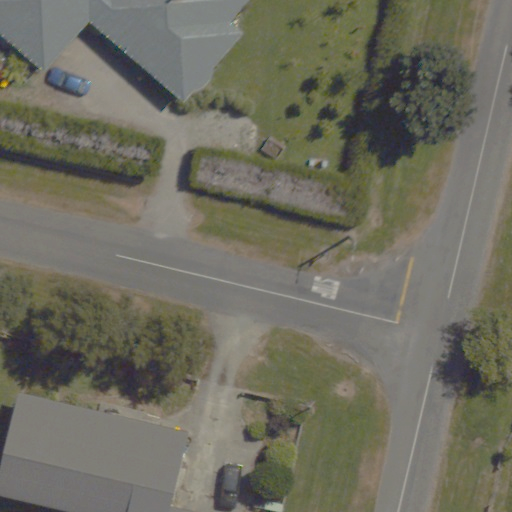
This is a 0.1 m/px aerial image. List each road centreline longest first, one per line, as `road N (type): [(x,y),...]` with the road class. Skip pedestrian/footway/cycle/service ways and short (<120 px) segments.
road 1 (residential): [(0,230),(441,334)]
road 2 (residential): [(441,334),(511,34)]
road 3 (residential): [(400,511),(441,334)]
